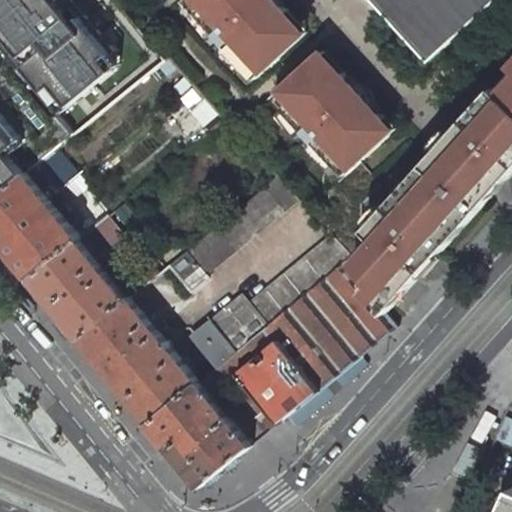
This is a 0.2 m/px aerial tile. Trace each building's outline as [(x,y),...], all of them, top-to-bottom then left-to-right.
[(0,0),(0,193),(29,171),(76,132),(61,114),(115,69),(106,58),(113,52),(117,49),(76,0),(0,0)] [(186,0),(257,77),(302,37),(271,4),(275,0),(186,0)] [(302,37),(308,31),(279,0),(275,0),(271,4),(302,37)] [(375,0),(430,60),(449,43),(496,0),(375,0)] [(355,83),(325,50),(318,55),(348,89),(355,83)] [(115,69),(122,63),(113,52),(106,58),(115,69)] [(318,55),(274,96),(345,174),(390,134),(359,101),(366,95),(355,83),(348,89),(318,55)] [(511,67),(496,85),(511,98),(511,67)] [(454,131),(507,179),(511,173),(511,98),(496,85),(484,98),(490,104),(473,123),(467,117),(454,131)] [(205,129),(222,115),(199,86),(182,100),(205,129)] [(390,134),(396,128),(366,95),(359,101),(390,134)] [(507,179),(454,131),(443,143),(439,148),(492,195),(497,190),(507,179)] [(388,312),(492,195),(439,148),(426,162),(434,169),(397,210),(390,203),(368,228),(375,234),(355,257),(370,274),(363,282),(373,294),(388,312)] [(83,236),(29,171),(0,193),(0,234),(33,275),(81,239),(83,236)] [(300,198),(279,176),(187,251),(207,274),(300,198)] [(112,250),(94,227),(81,239),(33,275),(83,336),(130,297),(99,260),(112,250)] [(354,257),(333,234),(251,302),(270,325),(347,262),(354,257)] [(207,274),(187,251),(162,271),(152,280),(160,291),(170,293),(175,292),(183,300),(210,278),(207,274)] [(162,271),(152,259),(131,277),(141,289),(152,280),(162,271)] [(362,280),(347,262),(270,325),(281,338),(322,389),(399,325),(398,324),(388,312),(373,294),(363,282),(362,280)] [(251,302),(244,295),(213,320),(195,335),(221,366),(250,342),(270,325),(251,302)] [(149,317),(132,296),(130,297),(83,336),(105,363),(150,418),(153,421),(202,382),(153,322),(162,315),(157,310),(149,317)] [(270,325),(250,342),(260,355),(281,338),(270,325)] [(281,338),(260,355),(240,372),(280,422),(289,416),(322,389),(281,338)] [(221,366),(202,382),(213,394),(240,372),(260,355),(250,342),(221,366)] [(213,394),(202,382),(153,421),(205,484),(219,473),(242,454),(254,445),(213,394)]
